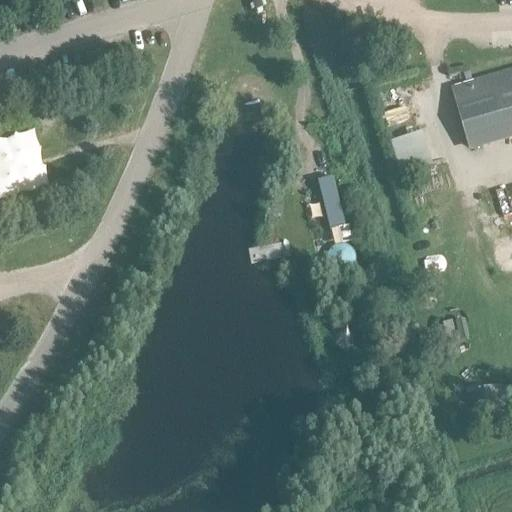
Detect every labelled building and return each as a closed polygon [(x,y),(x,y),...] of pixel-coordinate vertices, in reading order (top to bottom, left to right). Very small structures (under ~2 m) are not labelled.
[(511,73),(453,90),(469,149),(511,136),(511,73)] [(403,140),(407,174),(431,170),(427,137),(403,140)] [(329,233),(338,231),(342,246),(352,243),(349,228),(345,229),(332,180),(317,185),(329,232),(329,233)] [(328,255),(328,257),(328,258),(327,259),(327,260),(327,261),(327,263),(327,264),(328,265),(328,266),(329,267),(329,268),(330,269),(331,270),(332,271),(333,272),(333,273),(335,273),(336,274),(337,274),(338,275),(339,275),(340,275),(342,275),(343,275),(344,275),(345,274),(346,274),(348,273),(349,273),(350,272),(350,271),(351,270),(352,269),(353,268),(353,267),(354,266),(354,264),(354,263),(354,262),(354,261),(354,259),(354,258),(354,257),(353,256),(353,255),(352,254),(351,253),(351,252),(350,251),(349,250),(348,249),(347,249),(346,248),(344,248),(343,247),(342,247),(341,247),(340,247),(338,247),(337,248),(336,248),(335,249),(334,249),(333,250),(332,251),(331,251),(330,252),(330,253),(329,254),(328,255)] [(475,396),(479,414),(502,408),(498,390),(475,396)] [(351,415),(351,416),(352,417),(353,418),(354,419),(355,420),(356,420),(357,421),(358,421),(359,422),(361,422),(362,422),(363,422),(365,422),(366,422),(367,422),(368,421),(369,421),(370,420),(371,419),(372,419),(373,418),(374,417),(375,416),(376,415),(376,414),(377,412),(377,411),(377,410),(377,409),(377,407),(377,406),(377,405),(377,404),(376,403),(376,401),(375,400),(375,399),(374,398),(373,397),(372,397),(371,396),(370,395),(369,395),(368,394),(366,394),(365,394),(364,393),(363,393),(361,394),(360,394),(359,394),(358,394),(357,395),(356,395),(355,396),(354,397),(353,398),(352,399),(351,400),(350,401),(350,402),(349,403),(349,404),(349,406),(349,407),(349,408),(349,409),(349,411),(349,412),(350,413),(350,414),(351,415)]
